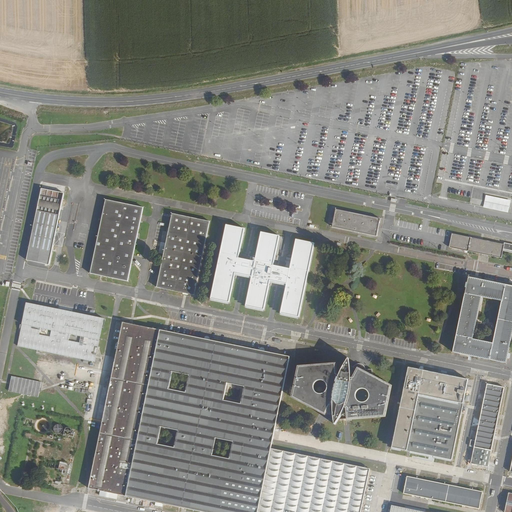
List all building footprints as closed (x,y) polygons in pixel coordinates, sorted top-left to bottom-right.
[(64,193),(42,189),(27,260),(49,265),(64,193)] [(510,200),(486,195),(485,201),(484,207),(508,212),(510,200)] [(143,207),(106,200),(90,273),(128,281),(143,207)] [(336,209),(335,211),(380,221),(380,219),(336,209)] [(335,211),(332,227),(377,236),(380,221),(335,211)] [(210,221),(173,213),(157,287),(194,295),(210,221)] [(238,260),(244,231),(226,227),(211,301),(229,304),(235,276),(251,279),(245,308),(263,312),(270,283),(286,286),(280,315),(298,319),(314,245),(296,242),(289,271),(273,267),(279,238),(261,234),(254,264),(238,260)] [(452,233),(452,236),(511,248),(511,243),(504,242),(504,244),(452,233)] [(511,248),(452,236),(449,247),(502,258),(503,251),(511,252),(511,248)] [(469,276),(468,276),(467,282),(466,282),(465,287),(466,288),(465,294),(466,294),(455,352),(506,363),(511,334),(511,286),(469,277),(469,276)] [(28,301),(18,346),(95,362),(105,317),(28,301)] [(289,356),(119,320),(85,487),(205,511),(257,511),(271,447),(289,356)] [(331,403),(332,404),(332,408),(333,416),(334,423),(338,417),(342,410),(343,406),(346,407),(347,419),(383,416),(385,417),(392,384),(356,366),(351,377),(350,377),(350,373),(349,366),(348,357),(343,365),(340,371),(338,376),(335,375),(334,363),(298,366),(292,396),(325,414),(331,403)] [(468,379),(409,367),(392,448),(452,460),(468,379)] [(12,375),(8,390),(38,396),(41,381),(12,375)] [(504,388),(487,384),(476,441),(471,440),(470,446),(474,448),(471,464),(488,467),(504,388)] [(52,427),(56,433),(62,429),(58,423),(52,427)] [(358,511),(368,468),(271,447),(257,511),(358,511)] [(83,473),(72,471),(69,485),(80,487),(81,482),(83,473)] [(483,492),(407,476),(403,494),(479,509),(483,492)]
